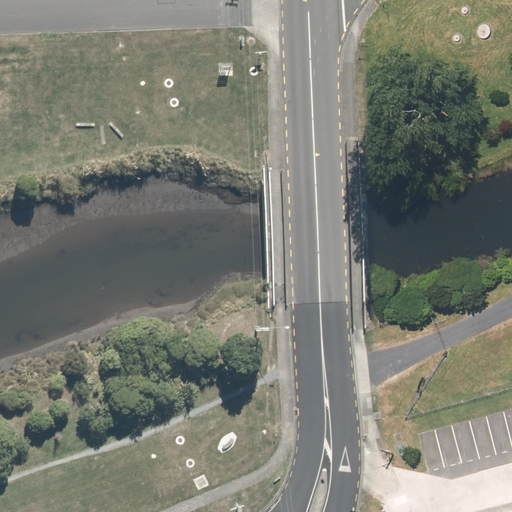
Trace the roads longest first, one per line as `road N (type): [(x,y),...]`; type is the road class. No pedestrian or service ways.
road 1 (unclassified): [(316,511),(324,398),(315,188)]
road 2 (residential): [(307,0),(315,188)]
